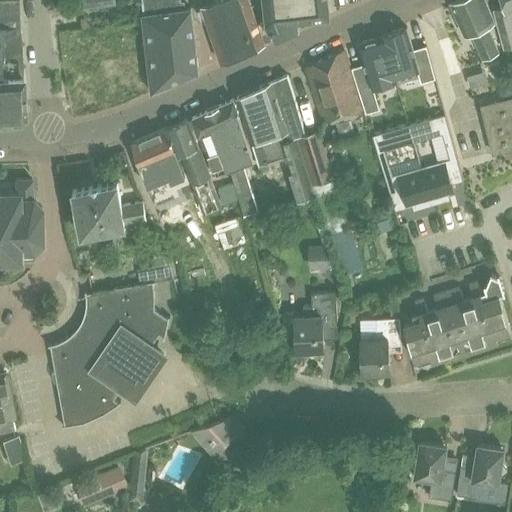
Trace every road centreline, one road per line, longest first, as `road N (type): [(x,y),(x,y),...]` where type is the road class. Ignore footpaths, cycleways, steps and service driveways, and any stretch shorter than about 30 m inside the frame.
road 1 (tertiary): [(54,142),(121,125),(410,0)]
road 2 (residential): [(256,391),(361,401),(511,396)]
road 3 (residential): [(39,0),(54,142)]
road 4 (residential): [(26,337),(74,311),(62,230)]
